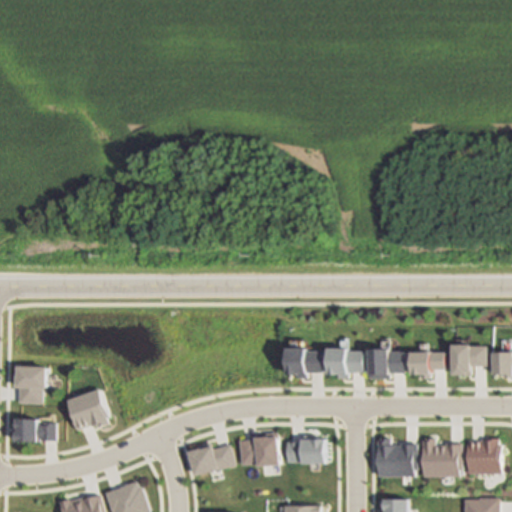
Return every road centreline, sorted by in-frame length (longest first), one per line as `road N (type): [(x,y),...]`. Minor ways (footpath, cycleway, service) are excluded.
road 1 (residential): [(511,404),(216,413),(97,460),(0,475)]
road 2 (tertiary): [(0,286),(511,286)]
